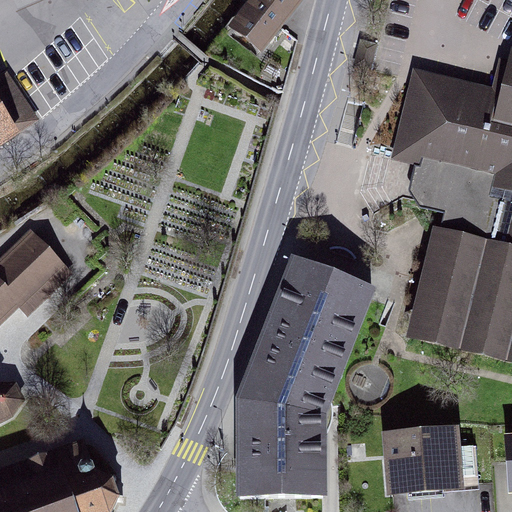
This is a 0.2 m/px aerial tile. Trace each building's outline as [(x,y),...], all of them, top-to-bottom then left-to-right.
[(303,0),(256,0),(226,39),(255,62),(303,0)] [(511,263),(431,245),(407,346),(511,371),(511,67),(502,66),(494,100),(414,81),(397,153),(508,179),(505,191),(511,192),(511,263)] [(0,83),(0,143),(28,124),(0,83)] [(28,231),(0,256),(0,323),(15,310),(22,318),(69,276),(28,231)] [(292,266),(231,413),(232,504),(319,504),(319,428),(372,299),(292,266)] [(0,388),(0,422),(12,417),(22,402),(14,388),(0,388)] [(465,441),(467,480),(477,480),(475,441),(465,441)] [(444,445),(374,450),(378,506),(448,501),(444,445)] [(0,511),(113,511),(117,504),(124,503),(124,500),(118,500),(112,486),(117,481),(114,478),(110,483),(95,476),(96,470),(93,470),(90,465),(79,469),(72,448),(0,474),(0,511)]
